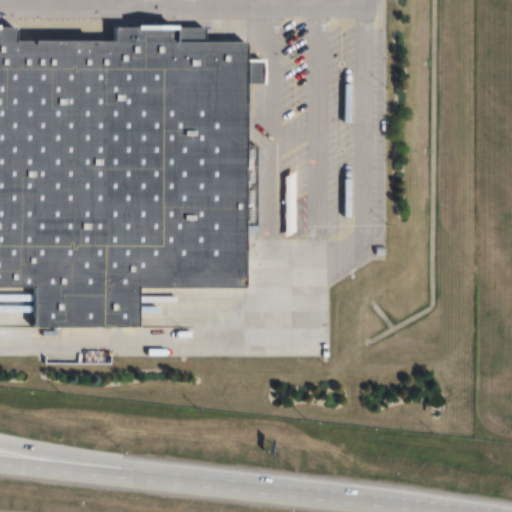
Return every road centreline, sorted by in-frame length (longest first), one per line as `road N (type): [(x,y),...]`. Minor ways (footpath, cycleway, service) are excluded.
road 1 (motorway): [(458,511),(0,449)]
road 2 (motorway): [(438,511),(0,463)]
